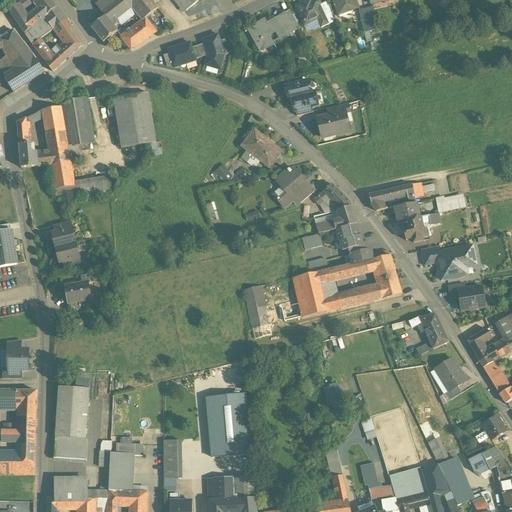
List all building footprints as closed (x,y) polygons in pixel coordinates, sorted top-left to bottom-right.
[(50,0),(40,0),(36,4),(40,9),(32,16),(32,17),(37,24),(57,9),(50,0)] [(113,0),(102,0),(96,5),(102,14),(115,3),(113,0)] [(119,0),(115,3),(102,14),(105,17),(106,17),(110,22),(113,19),(133,4),(129,0),(119,0)] [(157,9),(149,0),(129,0),(133,4),(145,19),(157,9)] [(173,0),(181,9),(183,7),(186,11),(200,0),(173,0)] [(306,2),(295,7),(299,15),(301,14),(306,26),(318,21),(321,28),(329,24),(320,6),(322,5),(321,4),(319,0),(315,0),(307,4),(306,2)] [(332,0),(338,16),(358,9),(355,0),(332,0)] [(327,2),(321,4),(322,5),(320,6),(329,24),(334,22),(327,2)] [(28,20),(18,5),(9,11),(25,35),(37,24),(32,17),(28,20)] [(373,7),(365,9),(365,12),(370,31),(378,29),(373,7)] [(37,24),(25,35),(26,36),(25,36),(32,46),(39,41),(53,30),(65,21),(57,9),(37,24)] [(299,28),(290,12),(285,15),(293,31),(299,28)] [(365,12),(359,14),(364,33),(370,31),(365,12)] [(266,25),(264,21),(251,28),(258,40),(255,42),(260,51),(274,44),(269,35),(275,31),(279,39),(293,31),(285,15),(266,25)] [(105,17),(91,28),(103,44),(118,32),(114,27),(117,24),(113,19),(110,22),(106,17),(105,17)] [(145,19),(121,37),(130,50),(136,48),(156,32),(145,19)] [(65,21),(53,30),(58,36),(67,46),(67,47),(73,53),(82,45),(65,21)] [(13,32),(0,38),(0,45),(2,49),(10,62),(0,68),(0,71),(5,79),(5,81),(13,94),(45,73),(35,59),(13,32)] [(220,42),(218,35),(203,40),(204,44),(197,46),(198,47),(201,58),(208,56),(208,57),(205,66),(221,71),(225,56),(220,42)] [(220,42),(225,56),(231,53),(230,39),(220,42)] [(50,54),(39,41),(32,46),(47,65),(53,73),(73,53),(67,47),(67,46),(61,52),(57,47),(50,54)] [(195,60),(201,58),(198,47),(192,49),(190,43),(168,50),(170,55),(173,66),(174,69),(196,62),(195,60)] [(173,66),(170,55),(164,56),(167,66),(171,67),(173,66)] [(246,62),(239,88),(245,89),(252,63),(246,62)] [(302,78),(285,81),(287,87),(303,83),(302,78)] [(287,87),(286,88),(289,100),(291,99),(312,94),(309,82),(303,83),(287,87)] [(312,94),(291,99),(294,111),(312,107),(318,106),(315,93),(312,94)] [(148,94),(113,99),(121,149),(156,143),(148,94)] [(87,99),(60,103),(60,108),(61,108),(67,147),(80,145),(94,143),(87,99)] [(348,105),(335,108),(336,115),(345,113),(345,114),(350,113),(348,105)] [(312,107),(295,111),(297,117),(313,113),(312,107)] [(60,108),(42,111),(44,118),(46,134),(49,151),(36,152),(38,167),(51,165),(55,190),(74,187),(73,183),(70,164),(67,147),(61,108),(60,108)] [(42,111),(34,115),(36,120),(44,118),(42,111)] [(329,117),(328,117),(318,119),(322,138),(323,138),(323,136),(332,134),(332,136),(350,132),(345,114),(345,113),(336,115),(333,116),(329,117)] [(26,119),(17,124),(19,145),(28,145),(26,119)] [(281,152),(254,131),(242,147),(247,151),(253,155),(256,158),(260,161),(269,168),(281,152)] [(28,153),(28,145),(19,145),(21,168),(38,167),(36,152),(28,153)] [(80,145),(67,147),(70,164),(82,162),(80,145)] [(247,151),(242,158),(247,163),(253,155),(247,151)] [(253,155),(247,163),(251,166),(252,164),(256,158),(253,155)] [(234,177),(224,166),(213,175),(216,178),(218,176),(224,184),(259,175),(253,168),(248,173),(244,168),(234,177)] [(291,172),(289,170),(277,180),(287,192),(277,200),(284,209),(296,199),(310,188),(294,170),(291,172)] [(109,177),(90,180),(92,193),(111,190),(109,177)] [(90,180),(73,183),(74,187),(75,196),(92,193),(90,180)] [(332,185),(319,196),(324,201),(334,212),(337,211),(351,207),(348,201),(332,185)] [(419,185),(412,186),(414,199),(421,198),(419,185)] [(433,185),(422,188),(423,194),(434,191),(433,185)] [(412,186),(402,188),(404,198),(408,197),(408,200),(414,199),(412,186)] [(74,187),(55,190),(56,199),(75,196),(74,187)] [(310,188),(296,199),(300,204),(314,193),(310,188)] [(402,188),(369,196),(371,205),(376,212),(385,210),(384,203),(404,198),(402,188)] [(319,196),(314,200),(318,205),(319,204),(324,201),(319,196)] [(462,197),(445,200),(447,212),(465,209),(462,197)] [(444,199),(436,200),(439,214),(447,212),(445,200),(444,199)] [(334,212),(324,201),(319,204),(325,215),(334,212)] [(410,206),(395,208),(398,223),(404,222),(417,219),(414,205),(410,206)] [(351,207),(337,211),(340,219),(325,224),(328,233),(336,231),(356,225),(351,207)] [(437,215),(429,217),(430,223),(431,227),(432,226),(433,228),(438,227),(438,225),(439,225),(439,224),(437,215)] [(429,217),(421,218),(422,225),(430,223),(429,217)] [(417,219),(404,222),(405,229),(404,229),(406,241),(413,239),(414,243),(424,241),(423,238),(428,238),(426,230),(423,230),(422,225),(421,218),(417,219)] [(67,223),(54,227),(56,233),(69,230),(67,223)] [(325,224),(316,226),(318,235),(319,235),(328,233),(325,224)] [(356,225),(336,231),(339,242),(340,242),(342,250),(342,252),(348,250),(350,256),(349,256),(350,257),(352,266),(364,263),(373,260),(371,250),(365,251),(361,236),(359,236),(356,225)] [(69,230),(56,233),(52,234),(56,249),(75,244),(71,229),(69,230)] [(0,232),(0,267),(17,265),(11,230),(0,232)] [(318,235),(302,239),(305,251),(322,247),(319,235),(318,235)] [(75,244),(56,249),(60,263),(63,262),(76,259),(79,258),(75,244)] [(439,247),(421,251),(424,267),(437,264),(435,254),(440,253),(439,247)] [(440,253),(435,254),(437,264),(439,273),(438,275),(438,279),(441,280),(441,282),(460,278),(460,277),(467,276),(466,269),(471,268),(469,260),(475,259),(472,247),(440,253)] [(402,296),(391,256),(373,260),(364,263),(366,270),(375,268),(379,284),(379,285),(379,286),(384,300),(402,296)] [(76,259),(63,262),(65,269),(77,266),(76,259)] [(325,259),(308,263),(311,275),(317,274),(328,271),(325,259)] [(328,271),(317,274),(321,285),(334,281),(355,277),(354,273),(366,270),(364,263),(352,266),(328,271)] [(311,275),(294,279),(299,304),(302,317),(302,318),(328,313),(341,310),(374,302),(372,293),(364,295),(363,290),(338,296),(337,296),(327,294),(323,295),(321,285),(317,274),(311,275)] [(83,284),(65,287),(68,305),(92,300),(88,284),(94,283),(92,276),(81,278),(83,284)] [(334,281),(321,285),(323,295),(327,294),(337,296),(338,296),(334,281)] [(464,284),(448,287),(450,299),(459,298),(458,291),(465,290),(464,284)] [(379,286),(363,290),(364,295),(372,293),(374,302),(384,300),(379,286)] [(261,287),(244,291),(253,331),(269,326),(286,322),(285,321),(282,308),(267,312),(261,287)] [(465,290),(458,291),(459,298),(461,311),(484,308),(481,287),(465,290)] [(299,304),(282,308),(285,321),(302,317),(299,304)] [(448,343),(435,316),(420,319),(419,320),(421,324),(429,340),(430,343),(433,350),(448,343)] [(419,318),(409,323),(411,329),(421,324),(419,320),(420,319),(419,318)] [(505,342),(494,348),(499,358),(510,352),(510,351),(511,349),(511,329),(511,330),(505,318),(495,324),(505,342)] [(269,326),(253,331),(255,340),(271,335),(269,326)] [(486,330),(467,341),(472,349),(481,344),(491,337),(486,330)] [(21,341),(9,343),(9,351),(21,351),(21,341)] [(430,343),(416,350),(419,356),(433,350),(430,343)] [(481,344),(472,349),(476,356),(484,351),(481,344)] [(484,351),(476,356),(483,368),(493,362),(499,358),(494,348),(492,346),(484,351)] [(21,351),(9,351),(9,352),(8,352),(9,370),(9,371),(21,371),(29,371),(29,351),(21,351)] [(466,382),(452,360),(435,370),(449,391),(449,392),(457,387),(466,382)] [(493,362),(483,368),(487,375),(497,369),(493,362)] [(511,389),(511,390),(506,382),(505,382),(497,369),(487,375),(495,388),(505,403),(511,398),(511,389)] [(21,380),(21,371),(9,371),(9,370),(4,370),(4,380),(21,380)] [(76,389),(89,390),(90,376),(86,375),(86,371),(77,370),(76,389)] [(338,383),(323,387),(328,407),(343,403),(338,383)] [(449,391),(445,394),(450,401),(461,394),(457,387),(449,392),(449,391)] [(76,389),(59,388),(55,438),(85,440),(89,390),(76,389)] [(11,392),(0,392),(0,409),(10,409),(11,392)] [(37,392),(11,392),(10,409),(20,409),(20,427),(35,428),(37,392)] [(246,395),(205,398),(211,458),(252,454),(246,395)] [(492,441),(505,433),(495,417),(482,426),(492,441)] [(475,430),(482,426),(480,422),(473,427),(475,430)] [(20,427),(19,427),(19,432),(1,432),(2,443),(19,443),(19,453),(0,452),(0,475),(35,475),(35,437),(35,428),(20,427)] [(85,440),(55,438),(54,459),(86,461),(87,440),(85,440)] [(438,466),(446,462),(437,441),(429,444),(438,466)] [(101,452),(111,453),(112,443),(102,442),(101,452)] [(164,479),(176,479),(181,479),(181,442),(164,442),(164,479)] [(342,476),(334,442),(324,444),(331,475),(333,478),(342,476)] [(143,446),(130,445),(130,455),(130,456),(132,457),(143,457),(143,446)] [(469,459),(487,450),(484,445),(477,448),(476,446),(465,452),(469,459)] [(505,460),(496,447),(489,450),(498,464),(505,460)] [(489,450),(468,461),(474,473),(496,465),(498,464),(489,450)] [(101,452),(100,452),(99,468),(110,469),(111,454),(111,453),(101,452)] [(130,455),(111,454),(110,469),(109,491),(131,492),(132,457),(130,456),(130,455)] [(473,500),(455,459),(446,462),(438,466),(446,482),(446,483),(451,493),(455,503),(457,506),(473,500)] [(511,470),(505,460),(498,464),(496,465),(497,470),(501,484),(504,505),(511,503),(511,470)] [(441,511),(440,508),(437,500),(437,498),(445,495),(451,493),(446,483),(446,482),(438,466),(438,465),(422,473),(427,493),(430,505),(432,511),(441,511)] [(496,465),(474,473),(477,479),(497,470),(496,465)] [(365,472),(369,486),(380,483),(376,469),(365,472)] [(405,498),(427,493),(422,473),(421,469),(390,477),(392,487),(395,499),(405,498)] [(338,502),(316,505),(316,511),(350,511),(350,509),(346,494),(344,484),(342,476),(333,478),(338,502)] [(254,478),(208,481),(209,501),(256,499),(254,478)] [(78,481),(54,481),(54,499),(48,500),(47,511),(57,511),(58,509),(79,509),(78,511),(108,511),(108,509),(109,492),(88,490),(87,481),(81,481),(81,479),(78,479),(78,481)] [(176,492),(176,479),(164,479),(164,492),(176,492)] [(392,487),(378,490),(380,501),(395,499),(392,487)] [(378,490),(369,491),(372,503),(380,501),(378,490)] [(131,492),(109,491),(109,492),(108,509),(118,509),(118,507),(127,508),(130,508),(147,508),(148,493),(131,492)] [(405,498),(395,499),(398,511),(399,511),(405,511),(430,505),(427,493),(405,498)] [(451,493),(445,495),(451,511),(459,511),(457,506),(455,503),(451,493)] [(490,496),(483,499),(488,508),(489,511),(496,511),(490,496)] [(257,511),(256,499),(209,501),(209,511),(257,511)] [(380,501),(372,503),(373,507),(374,511),(391,511),(393,511),(398,511),(395,499),(380,501)] [(483,499),(473,502),(477,511),(488,508),(483,499)] [(209,511),(209,501),(201,502),(201,511),(209,511)] [(192,511),(192,502),(170,502),(170,511),(192,511)]
